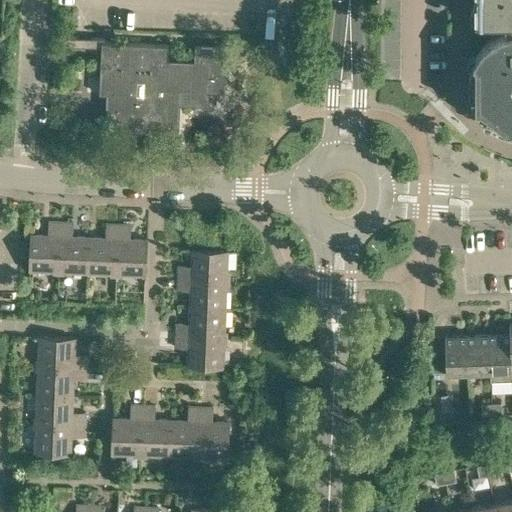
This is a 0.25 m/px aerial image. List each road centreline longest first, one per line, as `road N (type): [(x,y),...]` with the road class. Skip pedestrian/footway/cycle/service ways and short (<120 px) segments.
road 1 (tertiary): [(328,511),(339,231)]
road 2 (residential): [(106,383),(103,484),(232,487)]
road 3 (residential): [(21,182),(29,0)]
road 4 (tertiary): [(343,159),(350,0)]
road 5 (residential): [(154,329),(157,188)]
road 6 (residential): [(21,182),(157,188)]
